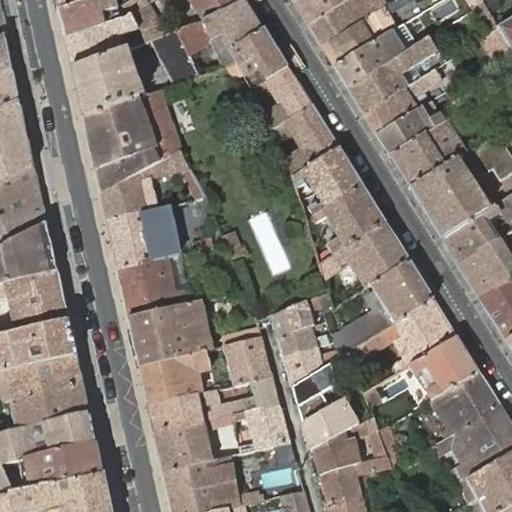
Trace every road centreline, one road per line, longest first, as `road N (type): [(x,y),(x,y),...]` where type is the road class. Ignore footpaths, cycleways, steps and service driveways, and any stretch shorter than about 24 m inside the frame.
road 1 (tertiary): [(141,511),(26,0)]
road 2 (residential): [(271,0),(511,384)]
